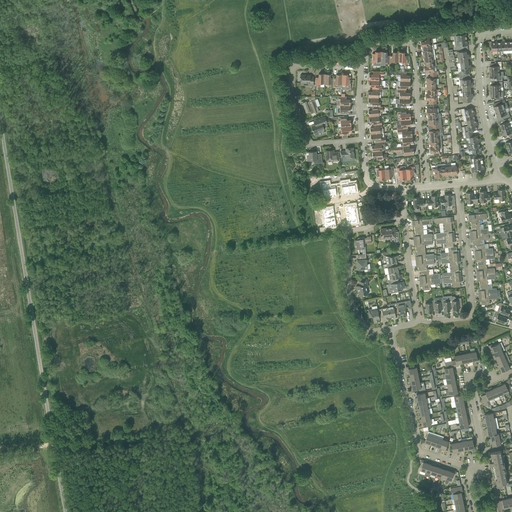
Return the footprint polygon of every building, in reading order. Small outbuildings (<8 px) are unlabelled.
[(460,35),(459,32),(453,33),(454,41),(466,39),(466,34),(460,35)] [(430,39),(430,36),(423,37),(423,40),(420,40),(421,46),(422,46),(430,44),(433,44),(432,39),(430,39)] [(467,45),(466,39),(454,41),(454,44),(455,44),(456,50),(462,49),(462,46),(467,45)] [(492,51),(498,51),(497,42),(497,41),(495,41),(495,43),(491,43),(491,47),(488,47),(488,53),(492,53),(492,51)] [(381,62),(381,52),(380,52),(380,51),(378,50),(375,50),(375,51),(375,54),(372,54),(372,58),(370,58),(369,62),(372,63),(374,64),(374,65),(380,65),(380,66),(381,62)] [(389,64),(390,55),(387,55),(387,52),(386,52),(386,51),(384,50),(382,51),(382,52),(381,52),(381,62),(384,62),(384,64),(389,64)] [(398,62),(398,52),(392,52),(392,55),(390,55),(389,64),(393,64),(393,62),(398,62)] [(404,52),(398,52),(398,62),(402,62),(402,64),(407,64),(407,56),(404,56),(404,52)] [(500,69),(502,69),(501,63),(495,63),(495,66),(489,66),(489,72),(500,72),(500,69)] [(434,71),(433,66),(424,67),(425,73),(430,72),(430,75),(436,75),(436,71),(434,71)] [(471,69),(470,67),(460,68),(461,71),(459,72),(459,74),(459,77),(469,76),(469,73),(469,70),(471,69)] [(383,76),(384,72),(373,71),(373,74),(369,74),(369,80),(379,81),(379,76),(383,76)] [(406,75),(406,72),(398,72),(398,76),(400,76),(400,81),(410,81),(410,76),(406,75)] [(500,78),(500,72),(489,72),(490,78),(495,78),(495,81),(502,80),(502,78),(500,78)] [(341,84),(342,75),(341,74),(339,73),(337,73),(337,74),(336,74),(336,79),(333,79),(333,86),(336,86),(336,84),(341,84)] [(324,84),(324,74),(319,74),(318,79),(316,79),(316,77),(315,77),(315,86),(320,86),(320,84),(324,84)] [(333,86),(333,79),(330,79),(330,74),(324,74),(324,84),(329,84),(329,86),(333,86)] [(305,75),(300,75),(300,85),(305,86),(305,83),(310,83),(310,84),(313,84),(313,77),(310,77),(310,75),(308,75),(308,76),(305,76),(305,75)] [(342,75),(341,84),(345,85),(345,89),(350,89),(350,87),(351,77),(348,77),(348,75),(342,75)] [(437,79),(436,75),(430,75),(430,78),(426,78),(426,84),(435,84),(435,79),(437,79)] [(470,79),(469,76),(459,77),(459,85),(462,85),(472,85),(472,82),(470,83),(470,79)] [(382,89),(382,81),(379,81),(369,80),(369,81),(368,81),(367,83),(367,86),(369,86),(372,86),(372,89),(381,89),(382,89)] [(411,87),(411,85),(411,83),(410,83),(410,81),(400,81),(397,81),(397,86),(397,90),(406,90),(406,87),(410,87),(411,87)] [(500,87),(503,87),(502,82),(496,82),(496,85),(490,85),(490,91),(501,91),(500,87)] [(380,94),(381,89),(372,89),(372,92),(368,92),(367,92),(367,94),(367,96),(368,96),(368,98),(378,98),(378,94),(380,94)] [(409,99),(409,93),(406,93),(406,90),(397,90),(397,94),(399,94),(399,99),(409,99)] [(503,91),(501,91),(490,91),(491,97),(496,97),(496,100),(503,99),(503,91)] [(436,100),(436,95),(434,95),(426,94),(425,94),(425,100),(430,100),(430,103),(436,103),(436,100)] [(351,102),(351,100),(350,100),(346,100),(346,97),(345,97),(341,96),(338,96),(338,100),(340,100),(340,105),(350,106),(350,104),(351,104),(351,102)] [(316,100),(314,97),(307,97),(309,102),(306,103),(306,102),(303,103),(306,113),(309,112),(310,114),(315,112),(315,113),(319,112),(314,100),(316,100)] [(380,107),(380,102),(378,102),(378,98),(368,98),(368,104),(372,104),(372,107),(373,107),(380,107)] [(409,105),(409,99),(399,99),(399,104),(397,103),(397,107),(405,108),(405,105),(409,105)] [(505,109),(503,104),(505,103),(504,100),(498,102),(499,105),(493,107),(495,112),(505,109)] [(350,111),(350,106),(340,105),(340,110),(338,110),(337,114),(346,114),(346,111),(350,111)] [(436,108),(436,105),(430,105),(430,108),(426,109),(426,114),(427,114),(435,113),(435,108),(436,108)] [(383,112),(383,107),(380,107),(373,107),(373,108),(372,108),(372,111),(368,111),(369,117),(379,116),(378,112),(383,112)] [(503,119),(510,117),(508,111),(506,112),(505,109),(495,112),(497,118),(502,116),(503,119)] [(410,120),(410,114),(406,114),(406,111),(398,112),(398,116),(400,116),(400,120),(410,120)] [(382,124),(381,120),(379,120),(379,116),(369,117),(369,118),(368,118),(367,120),(368,122),(369,122),(369,123),(373,122),(373,125),(374,125),(382,124)] [(324,130),(323,126),(327,125),(326,123),(327,122),(325,117),(313,121),(315,125),(311,126),(314,134),(314,133),(315,136),(318,134),(317,132),(324,130)] [(352,123),(351,120),(350,121),(350,120),(347,120),(346,117),(338,118),(339,123),(341,123),(341,127),(351,126),(351,125),(352,125),(352,123)] [(437,119),(428,119),(428,125),(432,125),(433,128),(439,127),(441,127),(440,118),(437,119)] [(511,121),(510,118),(504,120),(505,123),(499,125),(501,130),(511,127),(509,122),(511,121)] [(411,125),(410,120),(400,120),(401,124),(397,125),(397,129),(408,129),(407,126),(411,125)] [(383,133),(383,129),(382,128),(382,124),(374,125),(373,125),(373,128),(370,128),(370,134),(380,133),(383,133)] [(471,131),(477,130),(476,127),(477,126),(477,124),(467,126),(463,127),(465,135),(472,134),(471,131)] [(341,127),(338,127),(338,131),(339,131),(340,136),(342,136),(342,138),(347,137),(347,135),(348,135),(348,132),(351,132),(351,126),(341,127)] [(433,131),(429,131),(429,137),(441,135),(441,136),(443,135),(442,135),(442,129),(441,129),(439,129),(439,127),(433,128),(433,131)] [(509,137),(511,136),(511,129),(511,127),(501,130),(503,136),(508,134),(509,137)] [(412,137),(411,131),(408,131),(408,129),(397,129),(398,134),(402,134),(402,138),(412,137)] [(386,142),(386,137),(381,137),(380,133),(370,134),(371,140),(375,140),(375,143),(376,142),(383,142),(386,142)] [(473,137),(472,134),(465,135),(466,138),(469,138),(470,143),(479,141),(479,139),(477,139),(477,136),(473,137)] [(414,142),(414,140),(413,138),(412,138),(412,137),(402,138),(400,138),(401,147),(409,146),(409,143),(413,143),(413,142),(414,142)] [(385,151),(384,145),(383,142),(376,142),(375,143),(375,145),(371,146),(372,146),(370,146),(370,148),(371,150),(372,150),(372,152),(382,151),(385,151)] [(396,147),(393,147),(393,153),(396,153),(397,153),(400,153),(400,152),(403,152),(404,155),(409,155),(414,154),(414,153),(415,153),(415,151),(414,149),(413,149),(413,148),(410,149),(409,146),(401,147),(396,147)] [(430,147),(430,153),(433,153),(433,156),(438,155),(441,155),(441,152),(442,152),(442,146),(430,147)] [(346,151),(340,151),(341,156),(341,157),(346,157),(346,158),(347,161),(354,161),(354,157),(353,148),(346,148),(346,151)] [(326,155),(325,155),(326,160),(331,159),(331,161),(339,161),(339,157),(338,152),(334,152),(334,151),(332,151),(332,150),(330,150),(329,150),(328,150),(327,151),(326,151),(326,155)] [(306,156),(307,161),(313,160),(314,164),(322,163),(321,154),(316,154),(316,151),(308,152),(308,156),(306,156)] [(387,159),(387,154),(382,155),(382,151),(372,152),(373,157),(376,157),(376,160),(387,159)] [(476,158),(476,155),(470,155),(470,161),(470,162),(470,163),(470,164),(471,164),(474,164),(483,163),(482,157),(476,158)] [(483,169),(483,163),(474,164),(474,167),(471,168),(471,173),(478,173),(477,170),(483,169)] [(440,167),(440,164),(437,164),(437,165),(434,165),(435,167),(431,167),(432,170),(429,171),(430,175),(435,175),(435,178),(441,177),(441,176),(440,168),(440,167)] [(457,171),(460,170),(459,164),(456,164),(456,166),(451,166),(452,175),(457,175),(457,171)] [(391,175),(394,175),(393,166),(388,167),(388,165),(384,166),(384,167),(385,179),(391,179),(391,175)] [(406,179),(405,169),(405,166),(400,166),(400,168),(396,168),(397,176),(400,176),(400,180),(401,180),(401,181),(403,181),(405,180),(405,179),(406,179)] [(415,175),(414,166),(409,167),(409,169),(405,169),(406,179),(408,179),(408,180),(410,181),(412,180),(412,179),(412,175),(415,175)] [(385,179),(384,167),(375,168),(376,176),(379,176),(380,180),(385,179)] [(355,182),(348,183),(350,194),(356,193),(355,182)] [(348,183),(342,184),(343,195),(350,194),(348,183)] [(335,185),(329,186),(330,197),(337,196),(335,185)] [(329,186),(322,187),(324,198),(330,197),(329,186)] [(498,193),(493,193),(494,199),(494,202),(495,203),(498,202),(498,201),(505,200),(504,189),(498,190),(498,193)] [(485,191),(479,192),(480,202),(486,202),(486,200),(491,200),(490,193),(486,194),(485,191)] [(466,193),(467,204),(473,203),(478,203),(477,195),(472,195),(472,192),(466,193)] [(451,202),(450,194),(444,195),(445,198),(440,198),(441,209),(446,209),(446,206),(451,205),(455,204),(454,201),(451,202)] [(432,207),(438,206),(437,196),(431,196),(431,199),(426,199),(427,205),(432,205),(432,207)] [(412,198),(413,209),(419,208),(419,206),(424,206),(423,199),(419,200),(418,197),(412,198)] [(355,204),(344,206),(346,215),(356,213),(355,204)] [(333,207),(322,209),(324,218),(335,217),(333,207)] [(508,214),(507,210),(501,212),(498,212),(499,217),(500,217),(502,222),(508,221),(509,223),(511,223),(510,220),(511,219),(511,214),(508,214)] [(356,213),(346,215),(347,224),(357,222),(356,213)] [(487,219),(486,214),(468,215),(468,220),(470,219),(471,225),(479,224),(479,220),(487,219)] [(335,217),(324,218),(325,227),(336,226),(335,217)] [(453,221),(452,217),(434,218),(434,224),(443,223),(443,228),(451,227),(451,221),(453,221)] [(430,224),(430,219),(412,220),(412,225),(414,225),(414,231),(423,230),(422,225),(430,224)] [(488,232),(487,228),(480,229),(479,224),(471,225),(471,231),(469,231),(470,235),(488,234),(488,233),(488,232)] [(511,224),(503,227),(504,233),(506,233),(507,237),(511,236),(511,224)] [(452,233),(451,227),(443,228),(444,233),(436,233),(436,234),(434,234),(434,235),(434,239),(436,238),(454,237),(454,233),(452,233)] [(397,237),(395,237),(394,228),(380,229),(381,234),(380,234),(380,235),(379,236),(379,240),(382,240),(382,239),(389,238),(389,239),(391,240),(392,240),(392,241),(394,243),(397,243),(397,237)] [(423,234),(423,230),(414,231),(415,236),(413,236),(414,240),(432,239),(434,239),(434,235),(431,235),(431,234),(423,234)] [(481,244),(480,240),(488,239),(488,234),(470,235),(470,240),(472,239),(473,245),(476,245),(481,244)] [(364,243),(371,243),(371,236),(367,237),(367,238),(364,238),(359,238),(359,240),(354,240),(355,251),(362,250),(361,247),(365,246),(364,243)] [(453,241),(455,241),(454,237),(436,238),(434,239),(434,241),(436,241),(437,243),(445,243),(445,248),(448,247),(453,247),(453,241)] [(432,244),(432,241),(434,241),(434,239),(432,239),(414,240),(414,245),(416,245),(416,250),(425,249),(424,245),(432,244)] [(485,249),(484,244),(481,244),(476,245),(476,251),(474,251),(475,255),(493,253),(492,248),(485,249)] [(456,247),(453,247),(448,247),(448,252),(440,253),(440,255),(437,256),(437,258),(441,258),(459,256),(459,252),(457,253),(456,247)] [(425,254),(425,249),(416,250),(417,256),(415,256),(415,260),(434,259),(433,253),(425,254)] [(398,255),(391,257),(390,252),(383,252),(384,259),(385,259),(387,264),(393,263),(396,262),(396,259),(399,259),(398,255)] [(489,264),(489,259),(493,258),(493,253),(475,255),(475,259),(477,259),(477,265),(486,264),(489,264)] [(366,259),(366,254),(357,255),(358,260),(356,260),(357,263),(355,265),(357,267),(357,270),(361,273),(364,269),(367,269),(366,262),(368,260),(366,259)] [(460,261),(459,256),(441,258),(441,263),(449,263),(450,268),(458,267),(458,261),(460,261)] [(434,264),(434,259),(415,260),(416,265),(418,265),(418,271),(420,270),(427,270),(426,265),(434,264)] [(393,263),(387,264),(389,274),(398,272),(398,269),(401,269),(400,265),(394,266),(393,263)] [(486,269),(486,264),(477,265),(478,271),(476,271),(476,275),(495,273),(494,268),(486,269)] [(459,272),(458,267),(450,268),(450,272),(442,273),(442,275),(442,278),(461,277),(461,272),(459,272)] [(440,275),(440,273),(433,274),(433,269),(427,270),(420,270),(421,276),(419,276),(419,280),(440,278),(440,275)] [(390,279),(388,280),(389,284),(397,282),(397,279),(403,277),(402,274),(399,275),(398,272),(389,274),(390,279)] [(495,278),(495,273),(476,275),(477,279),(479,279),(479,285),(488,284),(487,279),(495,278)] [(461,281),(461,277),(442,278),(443,282),(443,283),(451,282),(451,288),(460,287),(459,281),(461,281)] [(431,290),(430,285),(441,284),(440,282),(440,278),(419,280),(420,285),(422,284),(422,290),(431,290)] [(368,287),(366,279),(358,281),(359,285),(356,286),(356,289),(358,289),(359,297),(367,295),(366,287),(368,287)] [(389,284),(388,284),(389,289),(391,288),(392,289),(390,289),(391,293),(401,291),(401,288),(405,287),(403,281),(397,282),(389,284)] [(488,289),(488,284),(479,285),(480,291),(478,291),(478,295),(497,293),(496,288),(488,289)] [(490,304),(489,299),(500,298),(499,293),(497,293),(478,295),(479,299),(481,299),(481,305),(490,304)] [(462,306),(461,298),(456,298),(454,296),(452,297),(452,299),(452,301),(452,306),(453,311),(459,310),(458,305),(461,305),(461,306),(462,306)] [(452,301),(452,299),(447,299),(447,298),(445,297),(442,297),(443,300),(443,306),(444,312),(450,311),(449,306),(452,306),(452,301)] [(443,306),(443,300),(439,300),(439,299),(437,298),(434,298),(434,300),(434,303),(434,307),(435,312),(441,312),(441,307),(443,306)] [(410,300),(397,303),(397,305),(399,312),(399,315),(402,314),(403,317),(406,317),(405,310),(412,308),(410,300)] [(434,303),(434,300),(429,301),(429,303),(425,303),(426,313),(432,313),(432,308),(434,307),(434,303)] [(399,312),(397,305),(397,303),(391,304),(391,307),(387,307),(389,317),(392,316),(393,319),(396,319),(395,313),(399,312)] [(508,306),(500,303),(496,305),(494,310),(497,311),(503,314),(508,316),(510,310),(505,308),(506,305),(508,306)] [(379,316),(377,309),(377,306),(372,307),(372,309),(368,310),(369,312),(366,313),(367,317),(372,316),(374,323),(377,323),(377,319),(379,319),(379,317),(379,316)] [(389,317),(387,307),(377,309),(379,316),(379,317),(382,317),(382,316),(383,315),(384,321),(387,320),(387,317),(389,317)] [(502,316),(503,314),(497,311),(495,316),(497,317),(495,320),(505,324),(507,318),(502,316)] [(503,347),(501,342),(492,346),(491,344),(488,346),(490,350),(491,349),(493,352),(501,348),(503,347)] [(503,353),(501,348),(493,352),(494,355),(492,356),(493,358),(503,353)] [(477,358),(476,351),(470,352),(472,361),(475,360),(476,362),(480,361),(479,358),(477,358)] [(505,358),(503,353),(493,358),(494,360),(496,359),(497,362),(505,358)] [(456,366),(455,360),(451,361),(450,357),(444,358),(445,362),(444,362),(445,368),(452,366),(452,367),(456,366)] [(507,363),(505,358),(497,362),(498,365),(497,365),(498,367),(507,363)] [(501,372),(509,368),(507,363),(498,367),(498,369),(500,369),(501,372)] [(423,382),(419,383),(411,385),(412,388),(410,388),(411,392),(414,392),(414,390),(419,389),(419,391),(425,390),(423,382)] [(503,393),(508,391),(505,383),(502,385),(501,383),(499,384),(503,393)] [(503,393),(499,384),(497,385),(498,387),(495,388),(498,395),(499,398),(504,396),(503,393)] [(498,395),(495,388),(492,389),(491,387),(489,388),(493,398),(498,395)] [(493,398),(489,388),(487,389),(488,391),(485,392),(485,394),(488,400),(490,403),(495,401),(493,398)] [(488,400),(485,394),(481,396),(485,406),(490,404),(490,403),(488,400)] [(502,438),(501,433),(497,434),(490,435),(490,436),(490,439),(489,439),(489,441),(499,439),(502,438)] [(430,444),(432,436),(427,434),(425,441),(423,440),(422,443),(426,445),(426,443),(430,444)] [(440,448),(443,440),(437,438),(434,448),(436,448),(437,447),(440,448)] [(493,462),(489,462),(489,466),(491,465),(494,465),(495,469),(497,479),(495,479),(496,485),(501,484),(506,483),(508,483),(505,472),(503,461),(502,461),(500,451),(490,453),(491,458),(492,458),(493,462)] [(425,472),(428,464),(425,463),(425,461),(421,460),(420,463),(422,464),(420,470),(425,472)] [(430,473),(434,464),(432,463),(431,465),(428,464),(425,472),(424,475),(425,475),(428,475),(430,475),(430,473)] [(440,477),(444,467),(442,467),(441,468),(438,467),(435,475),(440,477)] [(451,472),(448,471),(446,479),(445,482),(448,483),(449,480),(451,481),(453,474),(455,475),(456,471),(452,470),(451,472)]
